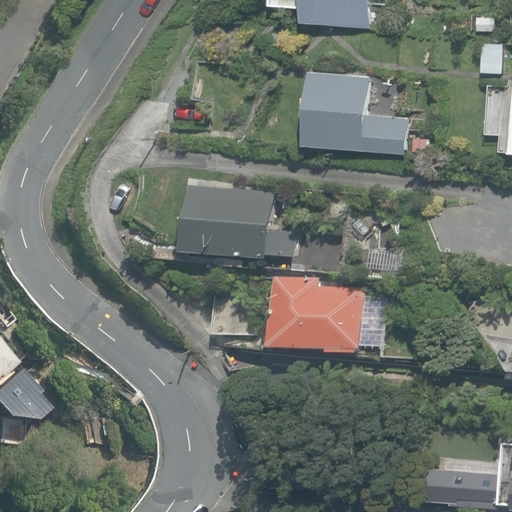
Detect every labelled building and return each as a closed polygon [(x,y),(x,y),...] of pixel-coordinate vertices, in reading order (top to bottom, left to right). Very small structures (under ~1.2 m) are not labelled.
[(309,0),(307,22),(372,27),(374,0),(309,0)] [(499,17),(481,17),(480,32),(499,33),(499,17)] [(487,74),(504,75),(505,44),(488,43),(487,74)] [(309,145),(408,153),(411,117),(370,114),(374,75),(315,70),(309,145)] [(499,152),(511,152),(511,102),(502,102),(499,152)] [(417,151),(429,152),(430,139),(418,139),(417,151)] [(274,255),(300,257),(302,231),(278,229),(281,191),(197,184),(191,250),(274,257),(274,255)] [(122,207),(126,194),(118,191),(113,204),(122,207)] [(334,350),(363,350),(363,346),(367,346),(368,286),(323,284),(323,276),(281,275),(279,343),(334,344),(334,350)] [(256,335),(257,296),(216,295),(215,334),(256,335)] [(511,312),(436,301),(426,361),(511,374),(511,312)] [(270,431),(265,486),(381,496),(385,441),(270,431)] [(511,441),(508,441),(505,473),(434,468),(431,501),(453,503),(453,505),(511,509),(511,441)]
